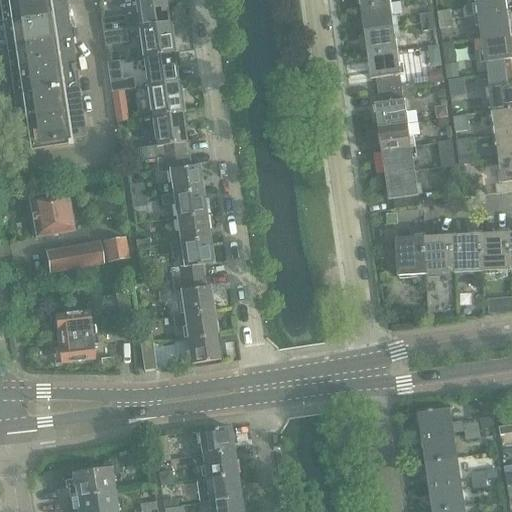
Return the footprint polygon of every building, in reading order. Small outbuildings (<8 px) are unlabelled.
[(0,0),(0,6),(3,25),(6,49),(10,74),(14,99),(17,123),(22,154),(30,152),(67,147),(67,141),(86,138),(65,0),(0,0)] [(164,0),(135,0),(137,16),(101,21),(103,35),(119,32),(139,29),(172,24),(172,23),(168,24),(164,0)] [(360,0),(362,11),(392,6),(391,0),(360,0)] [(476,0),(479,17),(508,13),(506,0),(476,0)] [(395,30),(392,6),(362,11),(366,34),(395,30)] [(438,13),(439,23),(453,21),(453,19),(459,18),(458,10),(438,13)] [(479,17),(482,41),(511,36),(508,13),(479,17)] [(420,16),(421,26),(435,24),(433,14),(420,16)] [(453,21),(439,23),(440,31),(454,29),(453,21)] [(139,29),(144,59),(173,55),(176,54),(176,53),(173,53),(168,25),(172,24),(139,29)] [(435,24),(421,26),(422,33),(436,31),(435,24)] [(395,30),(366,34),(369,58),(399,54),(395,30)] [(119,32),(103,35),(105,45),(115,43),(120,37),(119,32)] [(511,38),(511,36),(482,41),(486,65),(488,64),(489,77),(511,73),(511,67),(511,61),(511,60),(511,38)] [(377,80),(379,94),(403,90),(401,77),(402,76),(399,54),(369,58),(373,79),(372,79),(372,81),(377,80)] [(173,55),(144,59),(148,89),(181,84),(180,83),(177,83),(173,55)] [(511,73),(489,77),(491,89),(489,89),(493,114),(511,110),(511,73)] [(110,83),(112,94),(120,93),(119,82),(110,83)] [(181,84),(148,89),(152,119),(182,115),(181,113),(185,113),(185,112),(181,112),(177,84),(181,84)] [(377,106),(380,131),(410,127),(406,101),(404,101),(403,90),(379,94),(380,105),(376,105),(376,107),(377,106)] [(120,93),(112,94),(114,104),(122,103),(120,93)] [(511,110),(493,114),(496,137),(511,135),(511,110)] [(186,144),(182,115),(152,119),(156,147),(139,150),(141,163),(158,161),(186,157),(184,145),(186,144)] [(454,120),(456,134),(470,132),(468,118),(454,120)] [(410,127),(380,131),(383,155),(413,150),(410,127)] [(511,135),(496,137),(500,162),(511,159),(511,135)] [(458,142),(459,151),(472,149),(470,140),(458,142)] [(439,144),(441,154),(453,152),(452,142),(439,144)] [(459,151),(461,160),(473,158),(472,149),(459,151)] [(383,155),(387,179),(417,175),(413,150),(383,155)] [(453,152),(441,154),(442,163),(454,161),(453,152)] [(170,172),(173,197),(201,193),(198,170),(199,169),(198,167),(187,169),(186,157),(158,161),(159,174),(170,172)] [(473,158),(461,160),(462,167),(474,165),(473,158)] [(511,159),(500,162),(503,185),(500,185),(501,195),(511,193),(511,159)] [(454,161),(442,163),(443,170),(456,168),(454,161)] [(417,175),(387,179),(390,200),(389,200),(389,201),(396,201),(397,211),(421,207),(417,175)] [(130,186),(132,202),(147,201),(144,184),(130,186)] [(29,200),(36,240),(73,233),(66,193),(29,200)] [(175,205),(177,221),(205,217),(201,193),(173,197),(162,198),(163,207),(175,205)] [(147,201),(132,202),(133,210),(148,208),(147,201)] [(205,217),(177,221),(180,245),(208,242),(205,217)] [(108,263),(132,259),(128,236),(104,240),(108,263)] [(510,236),(482,237),(484,272),(511,271),(510,236)] [(484,272),(482,237),(454,239),(456,274),(484,272)] [(425,240),(427,275),(456,274),(454,239),(425,240)] [(136,242),(137,250),(150,249),(149,240),(136,242)] [(427,275),(425,240),(397,242),(399,276),(427,275)] [(172,282),(203,278),(202,267),(212,265),(212,263),(211,263),(208,242),(180,245),(171,247),(173,256),(182,254),(184,269),(170,270),(171,274),(162,275),(163,283),(172,282)] [(46,253),(50,275),(103,265),(99,244),(46,253)] [(204,288),(203,278),(172,282),(174,294),(180,293),(184,317),(212,314),(209,288),(204,288)] [(110,297),(113,312),(131,308),(128,293),(110,297)] [(55,317),(57,341),(96,336),(95,327),(91,328),(89,313),(55,317)] [(212,314),(184,317),(174,319),(175,329),(186,327),(188,342),(216,338),(212,314)] [(139,335),(140,344),(152,342),(151,333),(139,335)] [(96,336),(57,341),(60,365),(95,361),(93,346),(97,346),(96,336)] [(216,338),(188,342),(192,366),(220,362),(216,338)] [(152,342),(140,344),(144,372),(156,370),(152,342)] [(421,415),(425,441),(453,436),(449,410),(421,415)] [(465,426),(466,434),(481,432),(480,424),(465,426)] [(199,433),(203,459),(233,455),(233,454),(234,453),(234,450),(232,450),(231,443),(229,429),(199,433)] [(481,432),(466,434),(467,442),(482,440),(481,432)] [(425,441),(429,465),(457,461),(453,436),(425,441)] [(154,440),(158,465),(170,463),(166,438),(154,440)] [(203,459),(206,482),(236,477),(234,462),(233,455),(203,459)] [(457,461),(429,465),(432,489),(460,485),(457,461)] [(72,474),(76,499),(112,493),(109,469),(72,474)] [(472,475),(473,483),(487,481),(486,473),(472,475)] [(160,478),(161,488),(175,486),(173,476),(160,478)] [(206,482),(209,505),(240,500),(238,489),(237,489),(236,477),(206,482)] [(487,481),(473,483),(475,490),(489,488),(487,481)] [(189,485),(191,501),(201,500),(199,483),(189,485)] [(432,489),(435,511),(448,511),(464,510),(460,485),(432,489)] [(77,511),(114,511),(112,494),(112,493),(76,499),(77,511)] [(240,511),(240,508),(241,508),(240,500),(209,505),(210,511),(240,511)]
